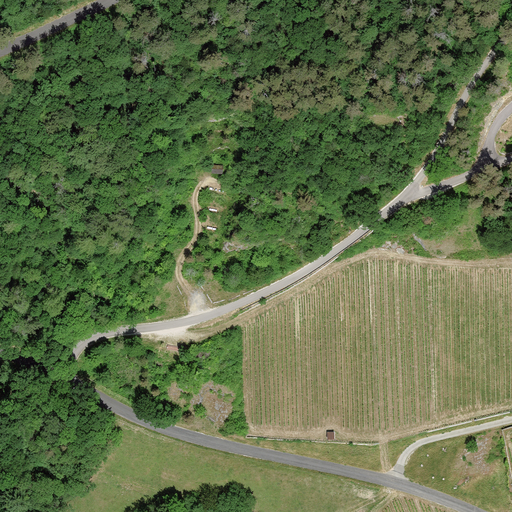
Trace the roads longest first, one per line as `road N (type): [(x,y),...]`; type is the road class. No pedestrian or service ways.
road 1 (track): [(511,161),(403,198),(301,273),(213,315),(85,342),(67,380)]
road 2 (unclassified): [(0,353),(174,430),(393,483),(476,511)]
road 3 (track): [(393,483),(403,456),(420,442),(511,420)]
road 4 (unclassified): [(110,0),(0,54)]
